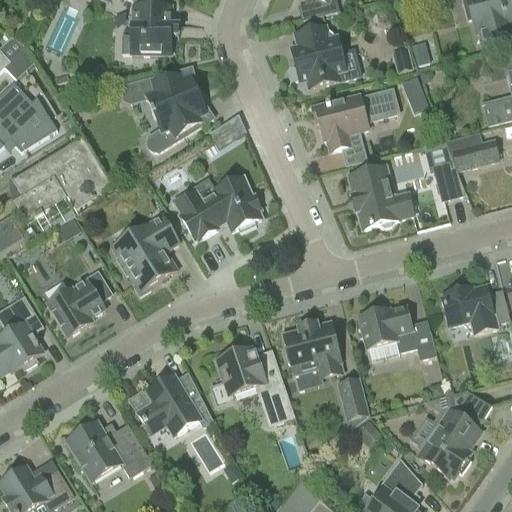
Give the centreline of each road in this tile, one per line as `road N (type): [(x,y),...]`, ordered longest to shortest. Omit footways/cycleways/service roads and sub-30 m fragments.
road 1 (residential): [(0,437),(179,325),(323,283)]
road 2 (residential): [(323,283),(231,67),(227,38),(240,0)]
road 3 (residential): [(323,283),(511,234)]
